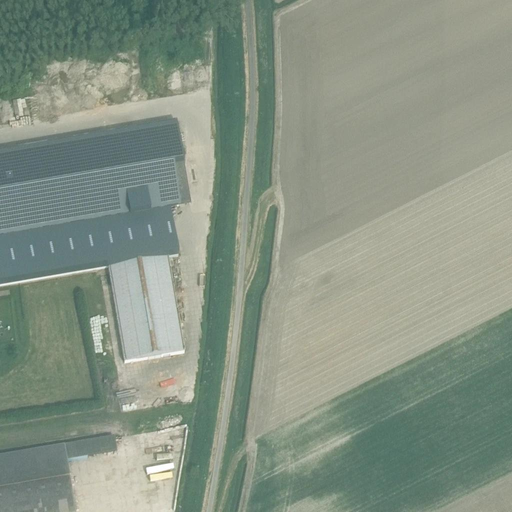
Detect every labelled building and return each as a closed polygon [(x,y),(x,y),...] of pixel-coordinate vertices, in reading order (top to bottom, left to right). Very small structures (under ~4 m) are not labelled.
[(10,127),(18,114),(15,112),(6,124),(10,127)] [(169,209),(190,205),(176,125),(0,154),(0,286),(108,268),(124,364),(184,354),(167,258),(177,256),(169,209)] [(179,388),(181,397),(190,396),(188,387),(179,388)] [(160,392),(161,403),(174,402),(173,391),(160,392)] [(177,487),(169,442),(167,431),(65,448),(67,462),(120,453),(127,495),(177,487)] [(0,474),(66,464),(64,448),(0,458),(0,474)] [(0,511),(72,499),(66,464),(0,474),(0,511)] [(74,511),(72,499),(0,511),(74,511)]
